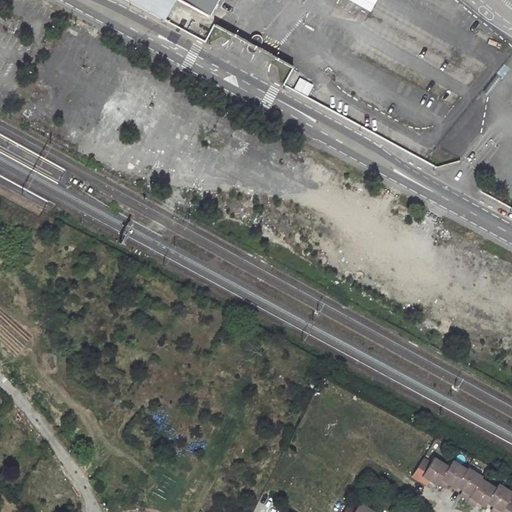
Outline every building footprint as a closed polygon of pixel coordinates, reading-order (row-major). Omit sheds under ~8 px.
[(124,0),(164,21),(174,1),(209,18),(218,0),(124,0)] [(348,0),(369,12),(375,0),(348,0)] [(250,36),(244,48),(252,52),(258,40),(250,36)] [(306,95),(312,85),(298,78),(293,89),(306,95)] [(446,486),(450,489),(453,485),(455,487),(462,491),(464,489),(470,494),(473,495),(470,500),(475,504),(474,506),(478,509),(481,504),(484,506),(491,510),(494,506),(501,511),(502,511),(511,511),(511,494),(505,490),(502,493),(488,484),(489,482),(475,473),(474,474),(460,465),(454,473),(441,464),(438,469),(431,463),(419,480),(431,488),(435,482),(437,484),(444,488),(446,486)] [(37,500),(56,508),(63,491),(55,487),(58,482),(47,477),(37,500)]
